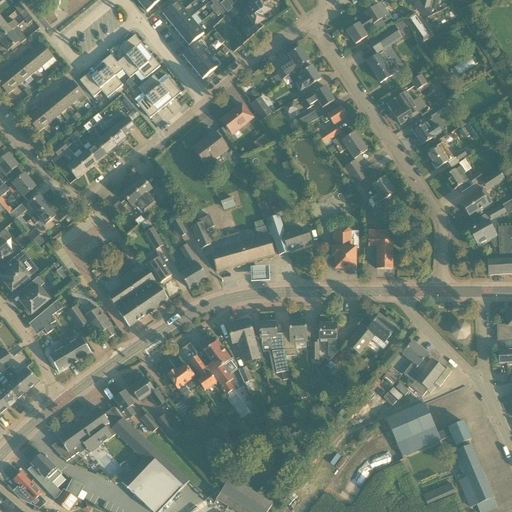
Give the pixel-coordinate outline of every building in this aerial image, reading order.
[(53,0),(59,12),(66,9),(69,16),(95,2),(94,0),(53,0)] [(162,0),(143,0),(139,3),(147,13),(162,0)] [(236,0),(227,0),(221,5),(228,13),(232,8),(230,6),(237,0),(236,0)] [(239,13),(246,9),(245,8),(249,5),(253,11),(247,15),(253,24),(243,31),(246,37),(257,30),(255,26),(264,21),(261,17),(270,11),(266,5),(266,4),(270,2),(268,0),(244,0),(240,2),(241,4),(235,7),(239,13)] [(421,0),(421,3),(418,1),(413,9),(427,18),(432,10),(429,8),(430,0),(421,0)] [(177,2),(162,14),(169,23),(184,11),(177,2)] [(13,7),(17,11),(22,7),(19,3),(13,7)] [(365,13),(368,18),(358,24),(346,32),(355,45),(368,37),(364,31),(373,26),(372,25),(383,19),(375,6),(365,13)] [(22,7),(17,11),(20,15),(25,11),(22,7)] [(184,11),(169,23),(175,31),(190,18),(184,11)] [(415,12),(405,18),(418,37),(420,41),(429,35),(415,12)] [(29,17),(25,21),(28,25),(33,21),(30,17),(29,17)] [(190,18),(175,31),(182,38),(197,26),(190,18)] [(0,24),(0,40),(17,27),(17,28),(19,26),(14,21),(7,26),(4,21),(0,24)] [(197,26),(182,38),(189,47),(203,35),(197,26)] [(17,27),(0,40),(0,41),(8,51),(19,42),(21,44),(27,40),(17,28),(17,27)] [(393,27),(369,43),(377,54),(391,45),(388,40),(397,33),(393,27)] [(123,71),(142,56),(136,49),(141,45),(135,36),(120,48),(126,56),(117,64),(123,71)] [(124,38),(118,43),(121,47),(127,42),(124,38)] [(41,44),(30,53),(41,68),(45,72),(56,62),(41,44)] [(197,44),(182,56),(189,64),(204,52),(197,44)] [(296,69),(308,62),(300,48),(296,51),(294,48),(286,53),(292,62),(277,72),(282,81),(291,75),(290,74),(297,70),(296,69)] [(204,52),(189,64),(195,72),(210,60),(204,52)] [(30,53),(19,62),(30,77),(41,68),(30,53)] [(393,65),(389,60),(388,60),(383,53),(379,56),(367,63),(380,83),(398,72),(393,65)] [(117,64),(111,56),(102,63),(107,68),(100,74),(115,92),(123,86),(115,77),(123,71),(117,64)] [(145,79),(160,67),(153,59),(148,63),(142,56),(123,71),(130,79),(139,72),(145,79)] [(455,78),(474,64),(469,56),(450,70),(455,78)] [(210,60),(195,72),(202,80),(207,76),(208,77),(213,74),(212,72),(217,68),(210,60)] [(19,62),(8,72),(19,86),(30,77),(19,62)] [(292,79),(300,92),(307,87),(308,88),(320,80),(312,67),(292,79)] [(19,86),(8,72),(0,77),(0,85),(8,95),(19,86)] [(115,92),(100,74),(93,80),(88,74),(80,81),(92,96),(100,90),(107,99),(115,92)] [(411,82),(416,91),(427,84),(421,75),(411,82)] [(146,82),(161,101),(168,95),(172,100),(181,93),(168,79),(161,85),(153,76),(146,82)] [(72,82),(61,91),(72,105),(84,96),(72,82)] [(138,104),(150,119),(158,112),(154,107),(161,101),(146,82),(138,89),(145,98),(138,104)] [(300,101),(306,111),(314,106),(313,105),(317,102),(322,109),(334,102),(325,87),(314,94),(313,93),(300,101)] [(252,88),(245,93),(251,102),(258,97),(252,88)] [(61,91),(49,100),(61,114),(72,105),(61,91)] [(406,92),(386,105),(400,126),(420,113),(420,112),(413,102),(406,92)] [(125,97),(122,100),(131,111),(134,109),(125,97)] [(250,105),(261,121),(272,114),(260,98),(250,105)] [(288,115),(298,108),(290,98),(280,105),(288,115)] [(49,100),(38,109),(50,124),(61,114),(49,100)] [(237,110),(229,116),(229,115),(221,121),(233,135),(253,119),(242,105),(236,109),(237,110)] [(330,121),(333,126),(347,117),(341,107),(328,116),(327,114),(320,118),(324,124),(330,121)] [(428,114),(432,121),(442,115),(437,108),(428,114)] [(50,124),(38,109),(27,119),(39,133),(50,124)] [(134,110),(128,116),(132,121),(139,115),(134,110)] [(72,117),(76,122),(81,118),(77,113),(72,117)] [(460,118),(465,124),(471,120),(466,114),(460,118)] [(113,124),(104,132),(116,147),(126,139),(124,137),(135,129),(123,115),(118,119),(116,118),(111,122),(113,124)] [(293,124),(297,131),(309,124),(305,117),(293,124)] [(101,139),(96,143),(106,155),(116,147),(104,132),(93,119),(89,122),(96,131),(95,132),(101,139)] [(413,132),(422,146),(441,133),(436,126),(429,130),(425,124),(413,132)] [(318,138),(323,145),(341,133),(336,126),(318,138)] [(78,132),(73,136),(77,140),(82,137),(78,132)] [(193,149),(206,167),(227,151),(214,133),(193,149)] [(332,142),(340,154),(346,150),(353,160),(367,151),(355,133),(342,142),(339,137),(332,142)] [(73,136),(63,144),(67,148),(73,143),(74,144),(77,140),(73,136)] [(265,136),(260,140),(266,147),(272,144),(265,136)] [(91,147),(86,151),(96,163),(106,155),(96,143),(92,138),(87,142),(91,147)] [(474,142),(467,147),(471,152),(478,147),(474,142)] [(438,149),(428,155),(433,163),(432,165),(435,169),(437,168),(437,169),(445,163),(448,162),(453,158),(446,148),(443,143),(437,147),(438,149)] [(67,148),(63,144),(53,151),(58,157),(68,149),(67,148)] [(487,145),(482,148),(487,156),(492,152),(487,145)] [(73,155),(77,160),(86,171),(96,163),(86,151),(83,147),(73,155)] [(455,156),(458,162),(467,156),(463,151),(455,156)] [(0,180),(3,185),(4,184),(9,180),(6,176),(18,167),(8,155),(0,161),(0,171),(0,172),(0,180)] [(86,171),(77,160),(67,168),(77,179),(86,171)] [(460,167),(455,171),(443,178),(452,191),(463,184),(463,183),(468,181),(464,174),(471,169),(464,160),(458,164),(460,167)] [(344,169),(351,179),(363,171),(355,161),(344,169)] [(363,171),(351,179),(355,186),(367,178),(363,171)] [(481,182),(488,192),(505,181),(499,171),(481,182)] [(468,179),(473,186),(483,179),(479,172),(468,179)] [(17,191),(22,198),(35,188),(25,175),(12,185),(12,186),(8,189),(13,195),(17,191)] [(363,193),(369,201),(371,199),(375,205),(381,201),(395,192),(385,178),(371,187),(372,187),(363,193)] [(142,179),(132,187),(154,214),(158,210),(154,206),(157,204),(151,197),(154,194),(142,179)] [(5,210),(9,215),(13,212),(9,207),(8,208),(3,202),(4,201),(1,197),(9,191),(4,184),(3,185),(0,187),(0,205),(5,210)] [(342,187),(345,197),(353,194),(350,184),(342,187)] [(154,214),(132,187),(122,195),(125,199),(128,203),(132,207),(135,210),(138,208),(143,214),(140,216),(144,221),(154,214)] [(483,189),(460,204),(469,217),(476,212),(477,214),(485,208),(489,206),(488,205),(491,203),(487,197),(488,196),(483,189)] [(27,206),(35,216),(47,206),(39,196),(27,206)] [(180,203),(186,217),(197,211),(190,198),(180,203)] [(221,202),(224,211),(235,207),(232,198),(221,202)] [(511,199),(508,202),(487,214),(491,221),(506,213),(507,215),(511,211),(511,199)] [(116,218),(125,209),(118,201),(108,210),(116,218)] [(21,205),(13,212),(9,215),(14,221),(27,211),(21,205)] [(309,207),(312,218),(320,217),(318,205),(309,207)] [(35,216),(31,219),(36,225),(40,221),(44,226),(56,216),(47,206),(35,216)] [(201,250),(209,246),(213,244),(210,237),(206,230),(214,227),(209,216),(198,221),(199,224),(191,227),(201,250)] [(265,221),(270,238),(272,237),(279,256),(312,245),(308,231),(300,234),(298,228),(286,232),(284,227),(286,226),(284,220),(281,222),(279,216),(265,221)] [(171,224),(180,239),(188,234),(179,219),(171,224)] [(25,225),(22,221),(17,225),(20,229),(25,225)] [(213,244),(209,246),(216,273),(275,256),(269,236),(268,236),(265,227),(264,227),(262,221),(254,223),(258,238),(253,240),(251,234),(240,237),(238,233),(220,238),(219,234),(210,237),(213,244)] [(494,248),(498,248),(499,248),(498,228),(497,228),(493,230),(488,221),(469,231),(478,248),(490,241),(494,248)] [(499,248),(498,248),(499,259),(487,259),(488,276),(511,274),(511,227),(498,228),(499,248)] [(145,233),(155,251),(163,246),(153,228),(145,233)] [(331,247),(331,258),(335,258),(335,270),(355,270),(355,248),(351,247),(351,232),(348,228),(337,228),(333,232),(333,247),(331,247)] [(27,237),(32,242),(41,235),(36,229),(27,237)] [(0,262),(13,253),(5,243),(11,239),(5,230),(0,234),(0,262)] [(387,242),(387,231),(368,231),(368,247),(376,247),(376,270),(392,270),(392,242),(387,242)] [(191,268),(180,274),(188,289),(206,279),(187,245),(180,249),(191,268)] [(468,261),(469,253),(472,253),(472,249),(467,249),(467,254),(462,254),(461,260),(468,261)] [(5,285),(12,293),(23,284),(24,285),(29,280),(28,279),(30,278),(25,271),(28,269),(24,264),(30,259),(23,251),(9,262),(14,268),(2,278),(6,283),(5,285)] [(147,266),(160,285),(172,276),(159,258),(156,255),(145,263),(148,266),(147,266)] [(58,261),(52,265),(57,271),(62,267),(58,261)] [(249,282),(268,281),(267,266),(249,267),(249,282)] [(108,296),(115,307),(116,307),(118,311),(117,312),(129,328),(169,301),(147,269),(108,296)] [(22,291),(27,296),(19,302),(31,316),(49,301),(39,288),(44,284),(38,277),(22,291)] [(56,301),(36,318),(47,334),(53,330),(50,325),(55,322),(52,316),(62,309),(56,301)] [(88,324),(93,331),(97,337),(102,333),(107,341),(116,334),(98,309),(85,318),(77,306),(66,314),(78,331),(88,324)] [(511,341),(511,310),(507,310),(507,326),(497,326),(497,342),(511,341)] [(346,345),(359,356),(371,341),(383,350),(389,343),(386,341),(396,329),(379,316),(368,329),(362,325),(346,345)] [(290,333),(283,334),(284,351),(285,357),(296,356),(295,344),(306,343),(305,321),(289,322),(290,333)] [(466,321),(450,323),(452,340),(468,338),(466,321)] [(259,359),(262,358),(256,337),(253,338),(249,322),(228,327),(232,344),(238,342),(244,363),(247,362),(249,364),(250,364),(252,364),(253,363),(254,362),(255,360),(259,359)] [(284,351),(283,334),(276,334),(275,323),(259,324),(260,340),(261,340),(261,346),(263,353),(269,352),(273,375),(281,373),(283,381),(290,380),(285,357),(284,351)] [(319,325),(319,335),(320,341),(328,341),(328,347),(331,347),(331,355),(333,357),(336,354),(336,341),(336,325),(319,325)] [(67,340),(62,342),(75,363),(91,353),(81,338),(70,345),(67,340)] [(225,395),(224,396),(226,399),(230,397),(228,394),(234,389),(229,382),(233,379),(223,366),(231,360),(217,341),(204,352),(212,363),(207,367),(222,387),(220,389),(225,395)] [(61,350),(49,357),(58,373),(75,363),(62,342),(58,345),(61,350)] [(412,364),(403,375),(413,383),(410,387),(422,397),(437,378),(444,370),(431,360),(430,362),(425,358),(427,355),(412,342),(401,355),(412,364)] [(310,344),(310,361),(319,361),(319,343),(310,344)] [(511,348),(506,349),(506,351),(498,351),(498,365),(507,364),(507,366),(511,365),(511,348)] [(0,352),(0,362),(5,370),(25,394),(38,383),(26,369),(17,377),(5,363),(11,359),(5,349),(0,352)] [(331,360),(336,365),(344,356),(339,352),(331,360)] [(202,378),(197,382),(205,392),(217,384),(205,367),(204,367),(196,357),(190,362),(202,378)] [(0,382),(4,387),(16,401),(25,394),(5,370),(0,362),(0,382)] [(168,387),(172,393),(177,390),(178,391),(184,399),(190,395),(185,388),(187,387),(185,385),(194,378),(185,365),(176,372),(175,371),(167,376),(173,383),(168,387)] [(239,371),(245,384),(252,381),(246,367),(239,371)] [(130,388),(140,403),(149,396),(158,408),(166,402),(157,389),(154,391),(144,378),(130,388)] [(349,392),(356,396),(360,389),(352,385),(349,392)] [(0,399),(8,409),(16,401),(4,387),(0,390),(0,399)] [(125,392),(113,400),(118,407),(115,409),(124,421),(125,422),(129,419),(129,420),(136,415),(130,407),(134,405),(125,392)] [(174,406),(184,419),(191,414),(181,401),(174,406)] [(336,411),(342,416),(350,407),(344,402),(336,411)] [(415,408),(386,421),(390,431),(402,458),(451,436),(455,446),(470,440),(463,422),(449,428),(449,429),(437,434),(424,404),(415,408)] [(318,415),(328,424),(336,415),(326,406),(318,415)] [(71,429),(58,438),(67,452),(61,457),(66,462),(77,454),(80,452),(81,453),(87,449),(90,454),(102,445),(116,435),(141,459),(119,481),(151,511),(159,511),(188,482),(125,422),(124,421),(115,409),(110,413),(109,411),(103,416),(99,410),(96,412),(95,412),(73,427),(74,428),(71,429)] [(215,410),(209,414),(213,419),(219,415),(215,410)] [(140,420),(152,434),(159,428),(147,414),(140,420)] [(154,423),(167,436),(173,430),(166,422),(161,417),(154,423)] [(263,428),(267,435),(279,429),(278,427),(280,426),(277,420),(263,428)] [(247,448),(252,455),(260,448),(254,442),(247,448)] [(453,453),(464,479),(458,481),(470,508),(476,506),(478,511),(487,511),(497,508),(471,445),(453,453)] [(31,464),(31,465),(32,466),(39,474),(34,479),(55,500),(60,492),(52,483),(62,474),(58,470),(57,470),(55,469),(46,459),(47,459),(46,457),(45,458),(42,454),(40,455),(39,454),(34,459),(35,460),(34,462),(31,464)] [(248,464),(253,468),(257,464),(253,459),(248,464)] [(18,486),(12,492),(19,500),(30,505),(31,504),(41,495),(21,474),(13,481),(18,486)] [(226,510),(229,511),(267,511),(272,504),(251,491),(252,490),(248,487),(247,489),(229,478),(216,500),(228,508),(226,510)] [(71,480),(65,491),(77,499),(84,486),(71,480)] [(422,495),(427,506),(455,493),(450,483),(422,495)] [(63,489),(54,502),(68,511),(77,500),(63,489)] [(0,511),(19,511),(0,496),(0,511)]
